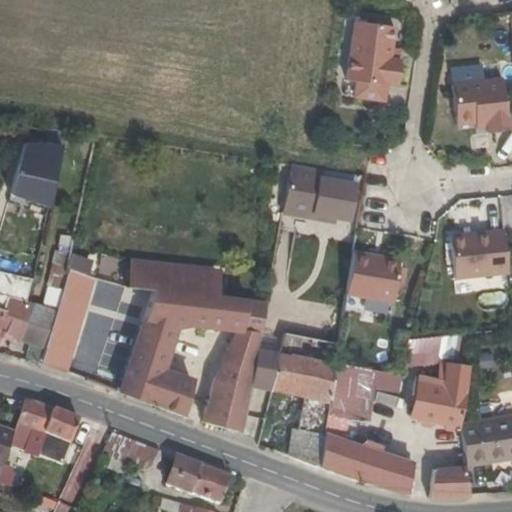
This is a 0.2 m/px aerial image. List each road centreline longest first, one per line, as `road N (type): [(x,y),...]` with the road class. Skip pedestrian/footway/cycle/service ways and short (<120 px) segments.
road 1 (residential): [(511,180),(409,188),(437,11)]
road 2 (primary): [(0,377),(254,467)]
road 3 (primary): [(254,467),(385,511)]
